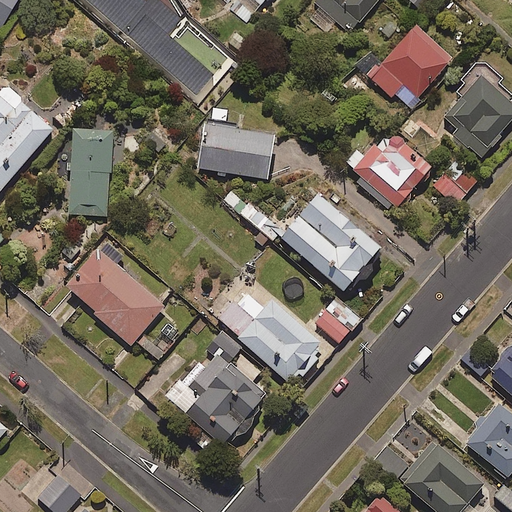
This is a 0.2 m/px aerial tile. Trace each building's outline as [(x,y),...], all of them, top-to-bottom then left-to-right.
[(0,0),(0,26),(15,0),(0,0)] [(74,0),(124,44),(136,31),(112,9),(118,2),(115,0),(74,0)] [(377,0),(312,0),(350,32),(377,0)] [(425,0),(408,0),(418,9),(425,0)] [(450,58),(412,26),(369,78),(397,102),(408,90),(417,97),(450,58)] [(456,92),(460,96),(444,117),(456,127),(450,134),(484,161),(504,136),(500,133),(511,117),(511,105),(510,104),(511,101),(511,95),(498,84),(502,79),(485,65),(473,65),(459,80),(463,84),(456,92)] [(0,192),(52,130),(20,103),(23,99),(4,84),(0,89),(0,192)] [(210,106),(208,121),(227,123),(229,108),(210,106)] [(272,134),(202,125),(197,170),(266,179),(272,134)] [(430,167),(386,129),(363,157),(355,150),(343,164),(370,188),(367,191),(391,211),(430,167)] [(112,131),(71,130),(68,215),(106,216),(112,131)] [(475,182),(450,161),(431,184),(456,205),(475,182)] [(378,248),(316,194),(279,237),(341,291),(378,248)] [(280,230),(263,217),(254,228),(271,242),(280,230)] [(120,256),(102,241),(64,286),(97,314),(95,316),(130,346),(164,306),(114,263),(120,256)] [(263,309),(243,291),(217,320),(292,387),(326,349),(271,300),(263,309)] [(348,332),(325,309),(314,321),(337,343),(348,332)] [(240,348),(222,333),(182,380),(200,396),(184,415),(221,446),(232,432),(239,437),(253,422),(246,416),(265,394),(228,362),(240,348)] [(511,345),(487,375),(511,396),(511,345)] [(472,350),(462,360),(479,378),(489,368),(472,350)] [(506,478),(509,474),(511,476),(511,417),(496,404),(464,443),(506,478)] [(481,486),(431,444),(399,483),(433,511),(469,511),(463,507),(481,486)] [(65,511),(80,495),(56,475),(37,498),(52,511),(65,511)] [(511,492),(504,485),(494,495),(511,511),(511,492)] [(397,511),(378,496),(365,511),(397,511)]
